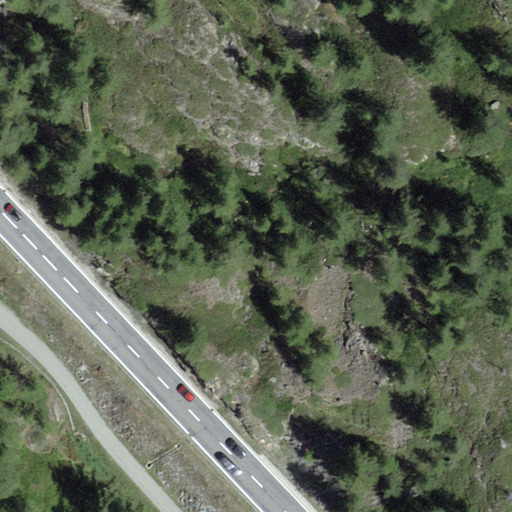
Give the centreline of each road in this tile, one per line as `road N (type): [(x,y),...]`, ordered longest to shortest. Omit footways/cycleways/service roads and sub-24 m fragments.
road 1 (primary): [(0,208),(285,511)]
road 2 (residential): [(0,314),(177,511)]
